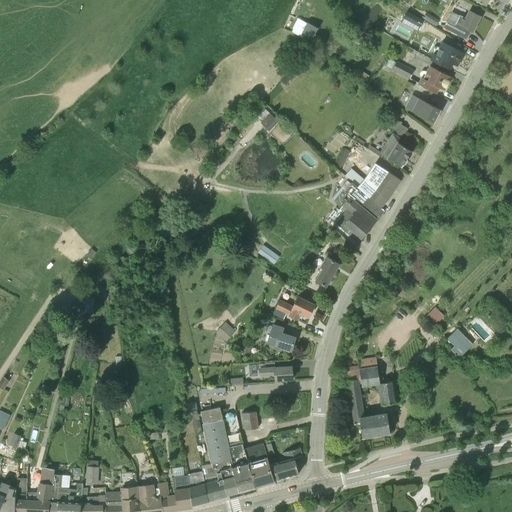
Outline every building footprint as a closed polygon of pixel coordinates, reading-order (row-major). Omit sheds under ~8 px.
[(473,31),(481,16),(469,11),(466,18),(463,16),(459,24),(473,31)] [(420,28),(424,21),(407,12),(403,18),(420,28)] [(436,27),(439,21),(427,13),(423,19),(436,27)] [(293,29),(301,33),(304,28),(296,23),(293,29)] [(304,28),(301,33),(311,39),(317,28),(307,23),(304,28)] [(457,66),(464,53),(443,42),(436,54),(435,53),(431,59),(449,69),(453,63),(457,66)] [(396,63),(387,57),(383,64),(393,69),(392,70),(409,79),(414,71),(397,61),(396,63)] [(451,77),(430,66),(427,72),(425,71),(419,83),(437,93),(440,87),(445,90),(451,77)] [(285,75),(281,73),(275,83),(279,85),(285,75)] [(434,122),(441,110),(419,98),(412,95),(406,107),(412,111),(434,122)] [(264,120),(270,113),(266,109),(259,116),(264,120)] [(268,129),(277,120),(270,113),(264,120),(261,123),(268,129)] [(388,128),(394,131),(400,123),(395,119),(388,128)] [(400,123),(393,132),(401,138),(408,129),(400,123)] [(402,167),(412,151),(399,142),(401,139),(393,133),(380,152),(402,167)] [(345,148),(335,167),(340,171),(350,151),(345,148)] [(358,187),(381,208),(389,198),(401,180),(380,166),(382,164),(377,161),(364,180),(358,187)] [(384,211),(381,208),(358,187),(352,182),(348,179),(340,188),(344,191),(344,192),(325,210),(336,221),(348,233),(358,243),(362,238),(384,211)] [(274,264),(279,257),(265,247),(260,254),(274,264)] [(326,286),(339,264),(327,257),(321,266),(324,268),(316,280),(322,284),(326,286)] [(309,317),(315,304),(299,296),(293,307),(280,301),(273,314),(284,319),(287,313),(290,314),(290,315),(298,319),(301,313),(309,317)] [(226,342),(236,331),(225,322),(216,332),(226,342)] [(284,327),(274,324),(273,327),(269,326),(267,332),(271,333),(267,343),(291,351),(296,337),(282,333),(284,327)] [(250,356),(253,347),(243,345),(241,354),(250,356)] [(357,370),(359,379),(361,379),(362,387),(375,385),(376,388),(378,388),(381,404),(399,402),(396,379),(381,382),(380,381),(375,357),(356,360),(357,370)] [(268,368),(268,362),(247,364),(247,370),(254,370),(255,376),(276,374),(276,380),(293,379),(292,366),(268,368)] [(390,432),(389,420),(387,412),(364,415),(359,379),(357,370),(346,372),(355,423),(360,422),(363,437),(390,432)] [(0,387),(4,390),(10,381),(3,376),(0,381),(0,387)] [(110,411),(119,410),(117,401),(109,402),(110,411)] [(201,431),(197,410),(195,401),(186,403),(188,412),(189,417),(191,417),(195,433),(201,431)] [(243,444),(229,447),(220,407),(201,411),(212,462),(213,468),(217,468),(218,474),(222,473),(224,479),(228,494),(256,486),(244,449),(243,444)] [(246,430),(258,428),(256,411),(242,413),(246,430)] [(0,422),(0,427),(3,429),(10,415),(5,412),(0,422)] [(20,424),(22,419),(16,416),(14,421),(20,424)] [(149,440),(159,438),(158,432),(148,433),(149,440)] [(16,447),(21,436),(14,433),(9,444),(16,447)] [(263,443),(244,449),(256,486),(275,481),(263,443)] [(277,479),(299,473),(295,460),(303,458),(300,447),(284,452),(286,460),(273,463),(277,479)] [(183,458),(188,475),(193,505),(208,501),(203,475),(203,471),(199,472),(195,455),(183,458)] [(98,481),(99,466),(100,460),(88,459),(87,480),(98,481)] [(224,479),(222,473),(218,474),(217,468),(213,468),(212,462),(202,465),(203,471),(203,475),(208,501),(221,497),(220,494),(223,493),(224,495),(228,494),(224,479)] [(25,500),(24,511),(48,511),(53,474),(54,469),(42,467),(40,483),(39,483),(37,498),(26,498),(26,500),(25,500)] [(55,469),(54,469),(53,474),(48,511),(81,511),(82,503),(83,494),(84,488),(84,484),(77,483),(77,489),(61,488),(62,474),(55,474),(55,469)] [(160,492),(161,492),(164,511),(193,507),(193,505),(188,475),(173,477),(175,494),(170,495),(167,481),(159,483),(159,488),(160,492)] [(16,488),(15,511),(24,511),(25,500),(26,500),(26,498),(27,492),(27,478),(17,477),(17,488),(16,488)] [(0,486),(0,508),(2,509),(8,494),(10,487),(11,484),(2,481),(0,486)] [(160,492),(159,488),(154,488),(154,484),(137,485),(138,506),(141,505),(141,511),(156,511),(163,511),(161,492),(160,492)] [(141,511),(141,505),(138,506),(137,485),(123,487),(123,511),(141,511)] [(2,509),(13,511),(15,511),(16,488),(10,487),(8,494),(2,509)] [(106,511),(123,511),(123,487),(120,487),(120,492),(106,493),(106,496),(106,500),(106,511)] [(106,511),(106,500),(106,496),(87,497),(88,503),(82,503),(81,511),(106,511)]
